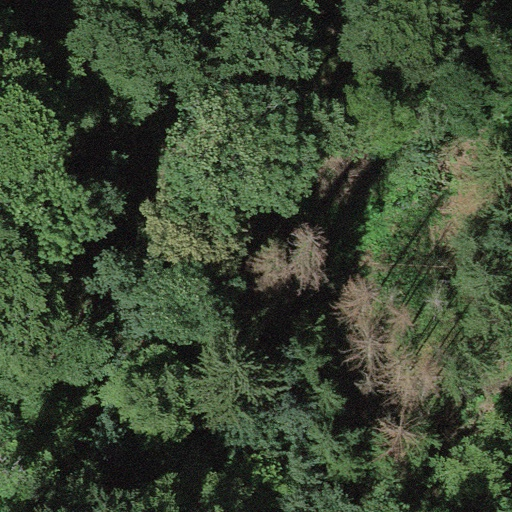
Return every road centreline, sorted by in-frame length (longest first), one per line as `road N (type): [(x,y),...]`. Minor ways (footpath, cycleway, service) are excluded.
road 1 (track): [(0,41),(374,65),(511,83)]
road 2 (track): [(135,511),(0,459)]
